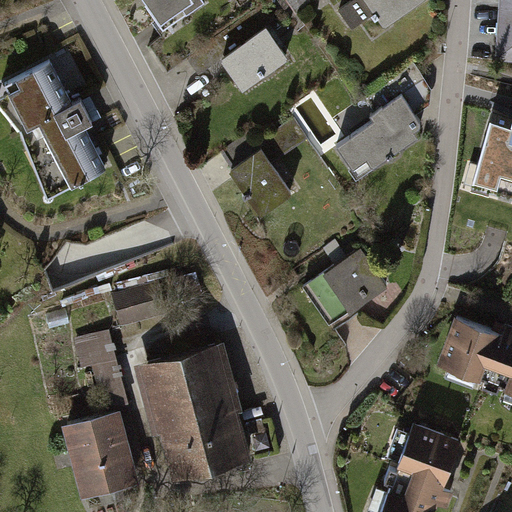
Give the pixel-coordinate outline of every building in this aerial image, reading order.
[(142,0),(154,19),(183,0),(142,0)] [(358,0),(370,16),(375,12),(382,22),(414,0),(358,0)] [(511,0),(498,0),(495,60),(511,61),(511,0)] [(290,57),(268,25),(225,53),(247,86),(290,57)] [(70,96),(51,59),(3,84),(23,122),(18,125),(27,148),(35,144),(58,190),(106,166),(83,120),(91,117),(78,92),(70,96)] [(415,127),(393,97),(317,151),(339,182),(415,127)] [(511,104),(491,98),(471,171),(499,179),(503,166),(511,168),(511,104)] [(264,144),(231,165),(260,211),(293,190),(264,144)] [(324,270),(303,285),(334,329),(347,320),(356,313),(355,311),(372,299),(371,298),(389,285),(362,245),(325,271),(324,270)] [(159,278),(112,291),(121,324),(169,311),(159,278)] [(511,388),(511,322),(507,320),(503,331),(455,313),(437,360),(482,377),(482,376),(486,377),(484,384),(499,390),(502,383),(506,385),(505,386),(511,388)] [(110,328),(74,337),(82,367),(92,364),(103,409),(129,402),(110,328)] [(225,340),(134,364),(153,433),(161,431),(173,478),(203,470),(205,477),(225,472),(223,465),(252,457),(240,410),(243,409),(225,340)] [(120,407),(62,423),(82,496),(140,480),(120,407)] [(461,435),(414,418),(397,462),(399,463),(398,466),(390,463),(384,479),(392,482),(390,486),(388,486),(378,511),(432,511),(438,500),(448,504),(454,487),(444,483),(461,435)]
